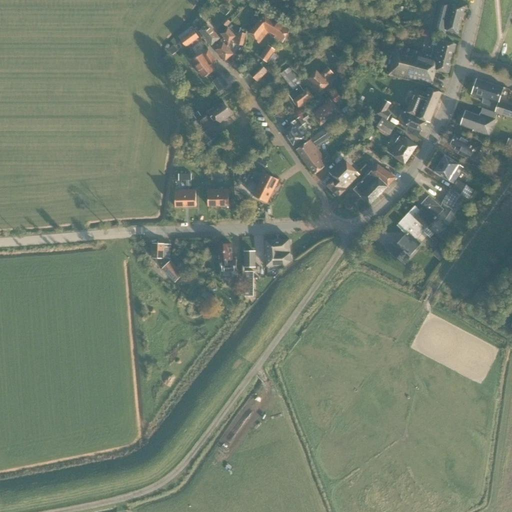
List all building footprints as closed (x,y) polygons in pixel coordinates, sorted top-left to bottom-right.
[(458,33),(465,7),(452,4),(453,3),(440,0),(437,0),(430,30),(445,34),(446,30),(458,33)] [(261,19),(249,33),(257,40),(256,41),(259,43),(268,32),(275,36),(275,38),(282,43),(291,30),(265,13),(261,19)] [(212,45),(220,38),(208,24),(200,31),(212,45)] [(233,54),(227,46),(228,43),(235,36),(228,27),(221,33),(224,37),(213,46),(225,61),(233,54)] [(186,47),(199,37),(194,30),(181,40),(186,47)] [(239,32),(236,44),(243,46),(246,34),(239,32)] [(507,58),(511,43),(511,39),(507,37),(501,56),(507,58)] [(456,44),(439,40),(438,44),(438,46),(434,45),(432,54),(423,52),(423,54),(419,54),(420,51),(396,45),(390,70),(389,73),(389,75),(432,86),(436,69),(444,71),(448,73),(456,44)] [(179,50),(174,44),(168,49),(172,55),(179,50)] [(268,45),(259,57),(267,63),(276,50),(268,45)] [(212,64),(216,61),(208,50),(192,61),(204,78),(215,70),(212,64)] [(261,64),(257,61),(247,72),(258,81),(270,67),(263,61),(261,64)] [(328,84),(325,80),(334,73),(328,67),(320,74),(317,71),(308,78),(320,92),(328,84)] [(342,70),(337,73),(342,79),(346,76),(342,70)] [(221,75),(212,81),(219,91),(228,85),(221,75)] [(495,111),(502,114),(503,114),(511,117),(511,105),(496,100),(500,87),(477,79),(472,94),(483,98),(483,103),(490,105),(491,101),(498,103),(495,111)] [(299,108),(313,97),(307,88),(304,91),(300,85),(289,94),(299,108)] [(403,110),(402,111),(406,113),(426,121),(430,122),(442,92),(428,87),(426,93),(416,89),(407,111),(403,110)] [(339,112),(331,100),(329,98),(325,100),(327,102),(313,113),(321,125),(339,112)] [(384,99),(376,113),(387,120),(391,114),(387,111),(391,103),(384,99)] [(216,125),(233,114),(224,102),(215,108),(214,107),(201,116),(198,111),(193,114),(200,125),(211,118),(216,125)] [(304,121),(311,116),(308,111),(301,116),(304,121)] [(406,113),(402,111),(399,118),(402,122),(406,124),(422,131),(426,121),(406,113)] [(500,120),(502,114),(495,111),(495,112),(497,112),(495,119),(480,113),(479,115),(466,111),(461,125),(473,129),(473,131),(489,137),(495,119),(500,120)] [(387,121),(387,120),(376,113),(374,112),(371,119),(379,123),(377,127),(390,134),(395,126),(387,121)] [(301,127),(305,123),(304,121),(301,116),(291,123),(292,125),(285,130),(284,131),(293,145),(307,136),(302,128),(301,127)] [(218,143),(215,138),(216,137),(210,128),(197,137),(207,151),(218,143)] [(328,164),(317,147),(330,137),(324,129),(311,138),(311,139),(296,149),(314,174),(328,164)] [(475,160),(482,145),(467,137),(466,140),(455,135),(451,144),(456,146),(454,149),(459,151),(458,153),(467,157),(468,156),(475,160)] [(405,164),(417,145),(408,139),(403,136),(391,154),(396,157),(395,157),(405,164)] [(362,152),(376,164),(382,158),(367,145),(362,152)] [(463,167),(461,165),(462,162),(452,155),(450,159),(445,155),(434,171),(453,183),(463,167)] [(265,169),(267,163),(257,158),(255,164),(265,169)] [(344,158),(330,172),(335,178),(327,185),(333,192),(332,193),(336,197),(337,196),(338,197),(346,189),(346,188),(360,174),(352,166),(344,158)] [(495,180),(498,181),(505,170),(493,163),(486,174),(495,180)] [(370,205),(396,177),(377,164),(371,171),(372,171),(354,189),(360,196),(370,205)] [(247,171),(245,177),(250,180),(253,174),(247,171)] [(259,184),(273,191),(279,179),(265,173),(259,184)] [(247,185),(250,180),(245,177),(240,174),(237,181),(239,181),(238,184),(240,185),(241,182),(242,182),(247,185)] [(458,180),(452,189),(465,197),(471,188),(458,180)] [(267,202),(273,191),(259,184),(253,196),(267,202)] [(461,204),(465,197),(452,189),(450,188),(446,195),(461,204)] [(196,189),(185,190),(186,206),(196,206),(196,189)] [(208,206),(229,205),(229,189),(208,189),(208,206)] [(175,207),(186,206),(185,190),(175,190),(175,207)] [(415,206),(404,218),(414,227),(417,225),(423,231),(427,235),(430,238),(434,233),(427,227),(444,209),(429,195),(421,204),(423,206),(420,210),(415,206)] [(448,225),(461,204),(446,195),(441,203),(451,209),(443,222),(448,225)] [(423,231),(417,225),(414,227),(404,218),(397,225),(406,234),(397,243),(398,244),(396,247),(390,242),(385,247),(396,258),(405,250),(410,255),(420,243),(421,243),(427,235),(423,231)] [(286,265),(291,261),(290,239),(266,240),(267,266),(286,265)] [(152,257),(163,267),(162,268),(175,281),(182,274),(170,261),(171,244),(163,244),(153,243),(152,257)] [(231,243),(224,244),(223,243),(220,243),(219,244),(217,244),(218,261),(222,261),(222,271),(231,270),(232,278),(237,277),(236,270),(237,270),(236,260),(232,260),(231,243)] [(438,246),(432,253),(440,260),(446,253),(438,246)] [(244,251),(244,267),(254,267),(254,251),(244,251)] [(254,296),(254,271),(245,271),(245,296),(254,296)] [(231,453),(264,403),(256,398),(223,447),(231,453)]
